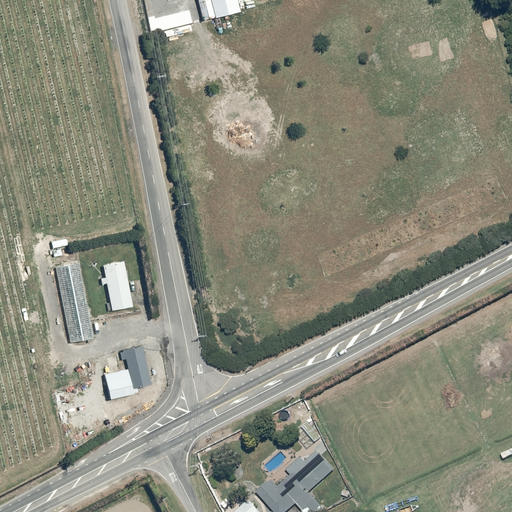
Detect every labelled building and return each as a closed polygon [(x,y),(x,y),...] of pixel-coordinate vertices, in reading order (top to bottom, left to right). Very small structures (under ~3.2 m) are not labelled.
[(242,18),(239,9),(248,7),(245,0),(210,0),(216,25),(242,18)] [(106,282),(110,302),(106,302),(108,310),(111,310),(131,306),(123,260),(103,264),(105,278),(100,279),(101,283),(106,282)] [(93,337),(78,261),(55,266),(69,341),(93,337)] [(150,384),(141,345),(120,350),(122,359),(126,359),(128,368),(104,373),(109,398),(137,392),(136,387),(150,384)] [(322,437),(308,420),(294,431),(309,448),(322,437)] [(320,511),(326,509),(323,506),(310,491),(335,468),(319,450),(307,460),(301,454),(286,468),(292,475),(279,486),(272,477),(257,491),(276,511),(285,511),(295,504),(302,511),(320,511)] [(260,511),(248,498),(232,511),(260,511)]
